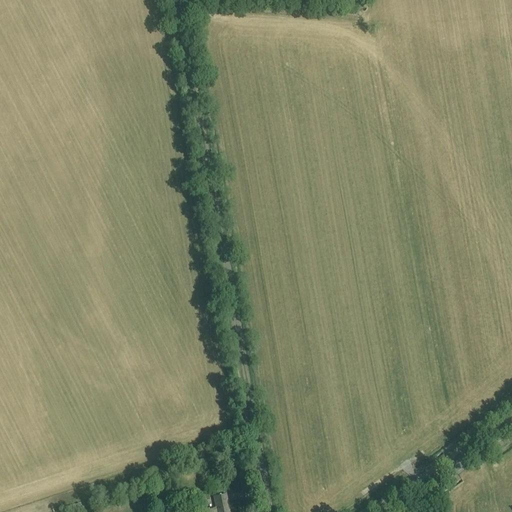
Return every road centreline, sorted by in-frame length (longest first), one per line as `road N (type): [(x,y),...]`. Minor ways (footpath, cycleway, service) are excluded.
road 1 (track): [(267,511),(177,0)]
road 2 (tertiary): [(389,511),(511,426)]
